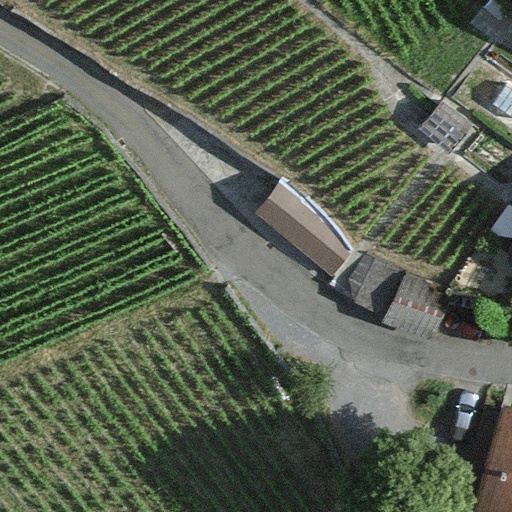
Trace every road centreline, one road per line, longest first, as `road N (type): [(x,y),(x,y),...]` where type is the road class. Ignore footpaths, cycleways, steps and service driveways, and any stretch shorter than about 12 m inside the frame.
road 1 (track): [(0,27),(115,104),(238,247),(358,335)]
road 2 (track): [(358,335),(466,363),(511,366)]
